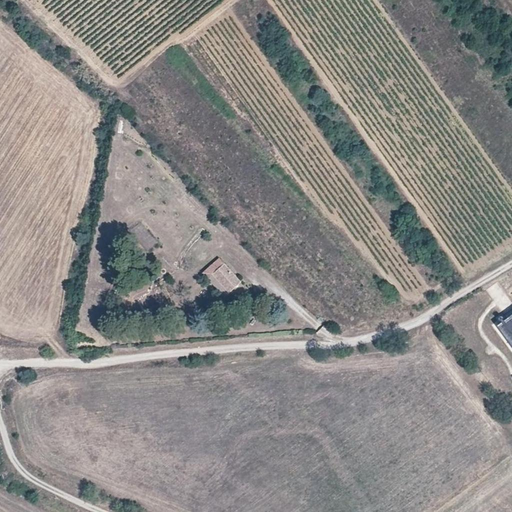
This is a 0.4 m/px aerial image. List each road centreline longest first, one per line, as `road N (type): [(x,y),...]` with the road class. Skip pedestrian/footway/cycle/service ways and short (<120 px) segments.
road 1 (track): [(511,263),(428,315),(370,337),(0,371)]
road 2 (track): [(103,511),(14,463),(0,413)]
